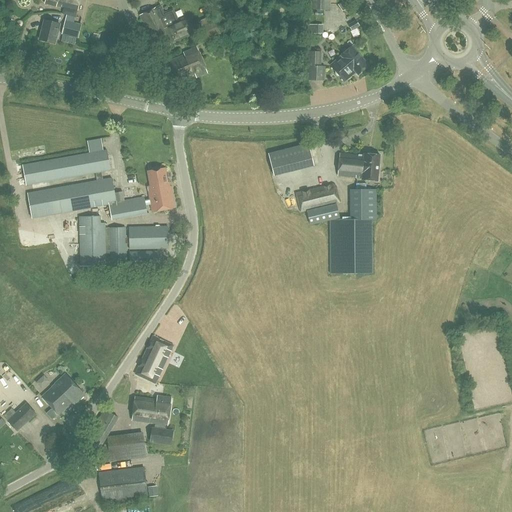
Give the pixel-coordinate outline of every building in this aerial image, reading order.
[(78,10),(80,0),(45,0),(45,3),(56,6),(57,5),(78,10)] [(310,0),(310,9),(330,10),(330,0),(310,0)] [(190,16),(179,21),(174,8),(165,12),(162,5),(140,15),(156,48),(173,40),(174,42),(196,31),(190,16)] [(227,19),(223,10),(216,14),(200,21),(208,39),(221,33),(218,26),(223,24),(221,22),(227,19)] [(55,43),(60,24),(45,20),(40,40),(55,43)] [(82,25),(65,21),(62,33),(79,37),(82,25)] [(356,21),(349,25),(352,30),(359,26),(356,21)] [(351,66),(356,72),(359,75),(368,65),(352,46),(344,53),(354,64),(351,66)] [(197,77),(208,73),(197,47),(184,52),(184,55),(170,61),(179,82),(196,75),(197,77)] [(321,52),(309,52),(308,80),(324,80),(325,66),(321,66),(321,52)] [(354,64),(344,53),(341,55),(342,56),(331,65),(345,82),(356,72),(351,66),(354,64)] [(274,174),(273,174),(314,164),(309,143),(268,153),(274,174)] [(96,180),(102,179),(101,172),(111,170),(107,150),(23,165),(27,185),(95,173),(96,180)] [(378,181),(380,155),(364,153),(364,155),(340,153),(338,176),(362,178),(362,180),(378,181)] [(153,212),(175,208),(172,187),(170,187),(170,182),(168,183),(165,168),(148,171),(151,186),(148,186),(153,212)] [(96,180),(27,192),(32,219),(109,205),(117,204),(117,202),(112,177),(102,179),(96,180)] [(334,183),(295,193),(301,213),(307,211),(337,204),(341,202),(337,185),(334,183)] [(356,189),(351,189),(351,219),(377,220),(376,189),(367,189),(356,189)] [(109,205),(112,220),(148,214),(145,197),(140,197),(139,190),(130,192),(132,199),(117,202),(117,204),(109,205)] [(128,190),(118,190),(118,198),(127,198),(128,190)] [(311,225),(330,220),(340,217),(337,204),(307,211),(311,225)] [(80,217),(81,266),(106,265),(106,223),(100,223),(100,216),(80,217)] [(372,220),(330,220),(331,273),(373,273),(372,220)] [(130,238),(126,238),(126,243),(130,243),(130,249),(158,248),(161,248),(169,248),(168,227),(129,228),(130,238)] [(107,265),(127,265),(126,243),(126,238),(126,228),(109,228),(109,229),(106,229),(107,265)] [(130,252),(130,265),(161,264),(161,248),(158,248),(158,251),(130,252)] [(156,383),(173,345),(153,336),(136,374),(156,383)] [(75,404),(85,394),(66,374),(56,383),(56,384),(42,397),(59,415),(73,402),(75,404)] [(157,399),(136,396),(132,420),(153,423),(157,399)] [(157,396),(157,399),(153,423),(156,423),(156,428),(153,428),(151,441),(171,444),(173,431),(165,430),(165,425),(168,425),(172,397),(157,396)] [(17,431),(37,413),(27,403),(14,415),(9,410),(3,415),(17,431)] [(94,458),(107,436),(118,417),(105,409),(80,450),(94,458)] [(147,457),(145,448),(109,451),(111,461),(147,457)] [(103,503),(148,498),(144,467),(100,473),(103,503)]
